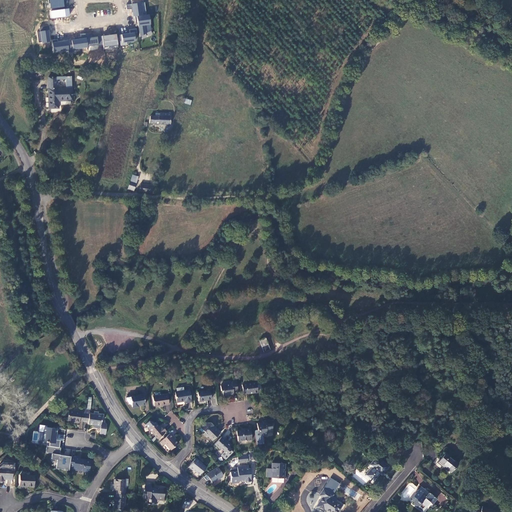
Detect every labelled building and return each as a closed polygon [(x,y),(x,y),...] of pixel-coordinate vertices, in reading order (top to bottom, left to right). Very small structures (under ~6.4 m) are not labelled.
[(49,0),(50,9),(49,9),(50,18),(70,16),(69,8),(65,8),(63,0),(49,0)] [(140,37),(152,36),(150,14),(145,14),(144,0),(130,0),(131,4),(126,4),(127,9),(132,8),(133,16),(138,16),(140,37)] [(121,45),(128,45),(127,42),(137,41),(136,28),(129,29),(129,33),(120,34),(121,45)] [(39,43),(51,41),(49,29),(37,32),(39,43)] [(104,47),(118,46),(117,34),(103,35),(104,47)] [(88,50),(99,49),(98,37),(53,41),(54,52),(69,51),(69,49),(88,48),(88,50)] [(89,50),(88,61),(103,62),(103,51),(89,50)] [(72,77),(49,77),(49,79),(49,89),(48,89),(49,109),(59,109),(58,101),(72,101),(72,77)] [(170,124),(171,114),(160,113),(160,115),(158,115),(158,116),(150,116),(149,123),(170,124)] [(138,177),(132,175),(129,183),(135,185),(138,177)] [(153,185),(140,184),(139,192),(152,193),(153,185)] [(268,344),(266,338),(259,340),(262,347),(268,344)] [(222,391),(223,396),(233,394),(233,392),(238,391),(236,381),(231,382),(232,384),(220,385),(221,391),(222,391)] [(242,384),(243,394),(247,393),(247,394),(258,392),(257,390),(261,389),(260,382),(242,384)] [(175,392),(176,403),(186,401),(186,403),(191,402),(190,390),(184,391),(177,392),(175,392)] [(197,392),(199,401),(211,399),(210,390),(197,392)] [(153,397),(154,407),(169,404),(168,394),(153,397)] [(130,397),(132,408),(138,407),(138,406),(145,405),(144,395),(130,397)] [(80,412),(68,411),(67,420),(75,421),(75,422),(79,423),(79,420),(83,421),(85,409),(81,408),(80,412)] [(95,427),(101,427),(100,433),(106,434),(107,424),(106,423),(102,422),(102,415),(90,413),(90,409),(85,409),(83,421),(89,422),(88,423),(95,424),(95,427)] [(254,431),(256,445),(263,444),(262,436),(267,436),(267,433),(272,432),(271,425),(270,420),(264,421),(265,423),(263,423),(262,422),(256,423),(258,430),(254,431)] [(148,428),(157,439),(166,431),(164,428),(163,429),(160,426),(159,426),(155,422),(154,423),(153,422),(149,421),(145,424),(148,428)] [(206,431),(203,434),(207,438),(208,437),(212,441),(219,433),(216,430),(213,427),(213,425),(210,423),(206,423),(202,427),(206,431)] [(58,429),(44,427),(42,441),(56,443),(58,429)] [(236,431),(238,441),(246,440),(246,441),(251,440),(250,429),(236,431)] [(162,446),(165,444),(171,450),(178,444),(172,437),(173,436),(170,433),(160,442),(162,446)] [(220,449),(221,448),(227,454),(231,449),(229,447),(231,444),(226,440),(225,440),(221,437),(214,444),(220,449)] [(445,453),(439,461),(444,464),(442,465),(451,473),(458,464),(445,453)] [(75,458),(71,457),(70,466),(74,466),(73,469),(84,471),(88,472),(91,468),(91,463),(90,463),(91,461),(85,460),(79,460),(79,457),(75,456),(75,458)] [(373,481),(380,473),(382,471),(384,472),(389,467),(377,457),(370,465),(373,467),(366,475),(373,481)] [(193,471),(194,470),(199,475),(203,471),(206,468),(199,462),(200,462),(195,458),(188,467),(193,471)] [(267,469),(266,477),(271,477),(271,478),(284,479),(285,463),(272,463),(272,469),(267,469)] [(13,464),(2,464),(2,468),(0,467),(0,481),(3,482),(3,480),(6,480),(12,481),(13,464)] [(252,468),(250,468),(249,465),(241,466),(241,469),(238,469),(238,471),(231,471),(232,481),(233,483),(238,482),(240,481),(240,480),(245,479),(246,482),(247,483),(251,483),(252,482),(251,473),(252,473),(252,468)] [(223,475),(218,467),(208,473),(203,477),(206,480),(209,478),(212,483),(223,477),(223,475)] [(291,476),(294,479),(300,473),(297,470),(291,476)] [(34,476),(19,475),(19,486),(34,486),(34,476)] [(125,487),(129,487),(129,479),(126,478),(126,480),(115,479),(114,484),(112,484),(112,490),(116,491),(116,494),(125,495),(125,490),(123,490),(124,487),(125,487)] [(151,483),(144,483),(144,491),(146,491),(146,494),(145,494),(145,499),(149,499),(149,502),(156,502),(156,500),(163,500),(164,495),(166,495),(167,490),(163,490),(163,489),(159,488),(159,489),(155,489),(155,490),(153,490),(153,487),(151,487),(151,483)] [(357,492),(356,492),(358,487),(354,485),(352,489),(346,486),(343,492),(354,498),(357,492)] [(420,487),(415,494),(416,494),(412,498),(415,501),(413,503),(418,507),(423,510),(428,505),(427,504),(429,502),(432,504),(436,499),(429,493),(428,494),(420,487)] [(323,498),(317,507),(323,511),(324,510),(328,511),(337,511),(342,506),(331,499),(333,495),(323,489),(319,496),(323,498)] [(125,495),(116,494),(116,498),(115,498),(114,510),(124,510),(125,495)]
